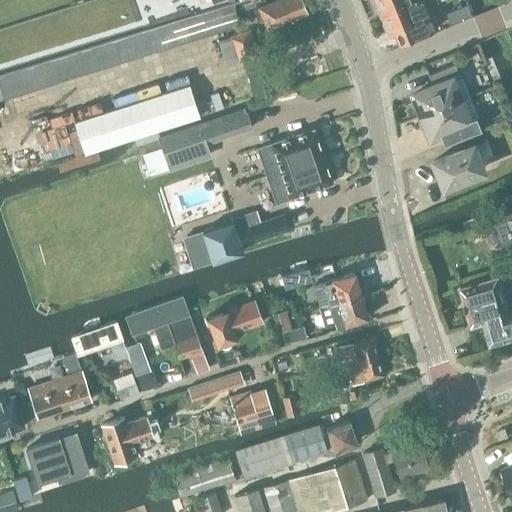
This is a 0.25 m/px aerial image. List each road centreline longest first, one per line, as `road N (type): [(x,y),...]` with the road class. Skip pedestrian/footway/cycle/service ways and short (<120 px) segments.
road 1 (tertiary): [(452,398),(402,248),(367,74)]
road 2 (residential): [(367,74),(511,18)]
